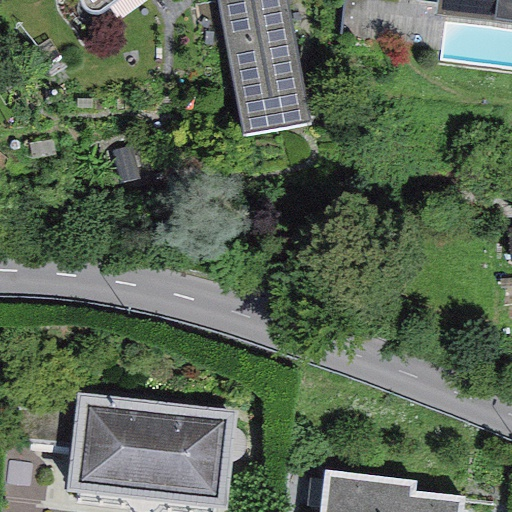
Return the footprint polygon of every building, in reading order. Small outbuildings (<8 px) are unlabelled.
[(295,0),(231,0),(259,121),(319,108),(295,0)] [(511,0),(452,0),(451,13),(511,21),(511,0)] [(0,40),(9,33),(0,20),(0,40)] [(240,511),(257,427),(103,396),(83,493),(179,511),(240,511)] [(474,511),(476,495),(428,490),(430,479),(339,470),(334,511),(474,511)]
